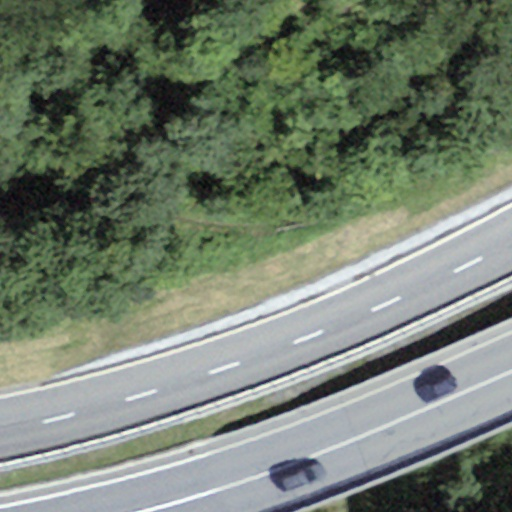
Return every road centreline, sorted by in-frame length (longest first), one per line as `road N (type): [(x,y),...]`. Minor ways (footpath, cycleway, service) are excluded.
road 1 (tertiary): [(511,242),(273,351),(0,432)]
road 2 (primary): [(152,511),(282,471),(511,373)]
